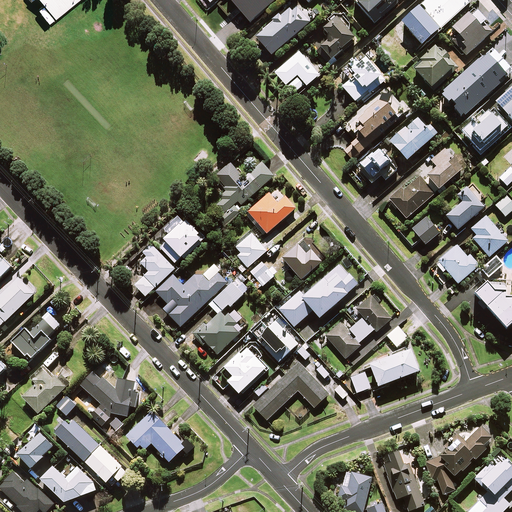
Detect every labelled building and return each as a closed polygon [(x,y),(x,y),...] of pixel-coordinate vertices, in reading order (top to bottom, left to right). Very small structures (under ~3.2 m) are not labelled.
[(40,0),(57,20),(81,0),(40,0)] [(231,0),(250,23),(278,0),(231,0)] [(361,0),(358,3),(376,24),(396,6),(393,3),(390,0),(361,0)] [(428,0),(421,7),(442,29),(471,3),(467,0),(428,0)] [(442,29),(421,7),(403,23),(424,46),(442,29)] [(487,21),(475,8),(454,29),(459,35),(453,41),(467,56),(493,32),(485,23),(487,21)] [(303,30),(288,12),(258,38),(273,56),(303,30)] [(357,37),(340,19),(326,31),(333,38),(322,48),(333,60),(357,37)] [(457,68),(439,47),(422,61),(424,63),(416,70),(434,89),(457,68)] [(451,104),(453,101),(457,106),(455,108),(464,118),(500,85),(511,73),(511,70),(492,49),(442,95),(451,104)] [(282,68),(276,73),(287,86),(298,76),(307,86),(320,75),(300,52),(287,64),(286,64),(285,64),(284,64),(283,64),(283,65),(282,65),(282,66),(282,67),(281,67),(281,68),(282,68)] [(360,99),(364,103),(383,88),(381,86),(387,81),(365,54),(346,69),(354,79),(344,87),(357,102),(360,99)] [(426,86),(419,91),(424,98),(430,92),(426,86)] [(400,104),(387,89),(369,104),(344,126),(353,137),(356,135),(360,139),(345,151),(353,160),(401,120),(399,118),(410,109),(403,101),(400,104)] [(511,123),(511,93),(497,107),(511,123)] [(499,126),(489,115),(464,137),(482,157),(510,132),(502,123),(499,126)] [(427,128),(419,119),(408,129),(407,128),(392,142),(409,161),(438,134),(430,125),(427,128)] [(398,170),(379,149),(359,168),(373,183),(382,175),(387,180),(398,170)] [(463,169),(446,149),(432,161),(438,168),(429,176),(440,190),(463,169)] [(275,177),(263,163),(245,179),(232,163),(216,177),(228,191),(221,196),(224,200),(212,211),(226,227),(243,212),(236,204),(239,201),(243,205),(275,177)] [(511,182),(511,168),(500,178),(508,186),(511,182)] [(435,194),(420,177),(405,190),(404,188),(390,200),(407,219),(435,194)] [(485,208),(468,188),(458,196),(463,202),(447,217),(459,231),(485,208)] [(279,204),(270,194),(249,212),(258,222),(268,234),(297,209),(287,197),(279,204)] [(511,211),(511,200),(508,195),(496,206),(506,217),(511,211)] [(509,242),(487,216),(472,229),(477,235),(473,239),(490,258),(509,242)] [(162,248),(176,263),(182,258),(184,260),(205,239),(188,221),(186,224),(180,217),(166,230),(171,235),(166,240),(168,242),(162,248)] [(441,233),(428,218),(414,230),(426,245),(441,233)] [(267,252),(251,233),(236,246),(242,253),(238,256),(248,268),(267,252)] [(323,262),(305,240),(284,258),(302,280),(323,262)] [(138,268),(147,269),(150,272),(136,285),(147,297),(176,270),(153,245),(144,253),(148,257),(145,260),(139,259),(138,268)] [(458,246),(439,262),(441,263),(438,266),(444,273),(447,270),(459,284),(479,266),(470,255),(468,257),(458,246)] [(0,279),(13,267),(0,252),(0,279)] [(489,279),(505,265),(496,255),(480,269),(489,279)] [(255,277),(251,280),(259,290),(266,284),(275,277),(263,263),(251,272),(255,277)] [(230,282),(215,265),(204,275),(194,277),(184,286),(175,275),(157,291),(169,305),(165,309),(181,327),(230,282)] [(359,286),(340,265),(313,289),(309,284),(279,310),(295,327),(314,311),(321,319),(359,286)] [(0,326),(35,294),(19,277),(0,295),(0,326)] [(229,304),(231,307),(249,290),(238,278),(210,305),(219,314),(221,312),(229,304)] [(487,284),(472,296),(505,333),(511,327),(511,297),(505,304),(487,284)] [(392,319),(373,296),(357,310),(353,305),(346,311),(357,324),(350,330),(343,322),(327,336),(346,359),(361,346),(359,344),(376,330),(377,332),(392,319)] [(218,355),(244,329),(242,327),(245,325),(240,320),(243,318),(235,310),(229,316),(223,311),(208,326),(205,323),(194,334),(204,345),(207,343),(218,355)] [(57,331),(47,320),(31,334),(27,329),(13,342),(31,361),(53,340),(50,338),(57,331)] [(278,320),(269,329),(262,322),(251,332),(279,363),(300,344),(278,320)] [(408,338),(399,327),(388,336),(397,347),(408,338)] [(311,355),(303,346),(297,351),(306,360),(311,355)] [(268,370),(247,349),(226,369),(234,378),(229,383),(241,396),(268,370)] [(420,371),(412,350),(372,365),(380,387),(420,371)] [(21,410),(30,420),(91,365),(80,352),(66,365),(68,367),(61,373),(57,368),(54,370),(47,362),(23,384),(25,386),(6,403),(16,414),(21,410)] [(0,357),(0,388),(6,384),(0,377),(0,375),(9,368),(0,357)] [(285,375),(297,363),(291,357),(279,369),(285,375)] [(329,394),(300,363),(254,405),(268,420),(299,391),(315,408),(329,394)] [(93,373),(82,385),(103,405),(100,409),(109,416),(111,413),(112,413),(129,417),(131,405),(136,407),(139,394),(134,393),(137,383),(120,379),(117,390),(105,378),(102,381),(93,373)] [(372,388),(366,373),(352,378),(358,393),(372,388)] [(259,398),(269,388),(264,382),(253,391),(259,398)] [(77,405),(67,396),(58,407),(68,416),(77,405)] [(170,462),(183,451),(187,456),(197,447),(190,439),(184,444),(154,411),(127,435),(139,448),(142,445),(146,450),(153,444),(170,462)] [(81,426),(70,416),(55,432),(108,483),(115,476),(120,481),(129,472),(81,426)] [(123,424),(118,417),(111,423),(116,430),(123,424)] [(427,449),(440,482),(466,475),(501,442),(474,418),(469,421),(446,431),(450,439),(427,449)] [(55,446),(41,433),(20,455),(33,468),(55,446)] [(405,465),(400,450),(389,454),(392,461),(384,464),(397,499),(404,496),(409,511),(425,505),(410,463),(405,465)] [(502,460),(498,456),(471,480),(485,495),(480,499),(488,508),(482,511),(503,511),(511,504),(511,499),(507,493),(511,488),(511,462),(506,456),(502,460)] [(370,468),(368,458),(359,460),(362,470),(370,468)] [(94,483),(78,467),(67,479),(54,467),(43,478),(67,502),(97,490),(94,483)] [(363,511),(373,477),(352,471),(347,487),(341,486),(338,497),(348,500),(346,509),(358,511),(363,511)] [(26,482),(14,472),(0,487),(19,505),(18,507),(23,511),(37,511),(41,509),(44,511),(47,511),(55,504),(28,479),(26,482)] [(386,511),(383,502),(368,508),(369,511),(386,511)]
